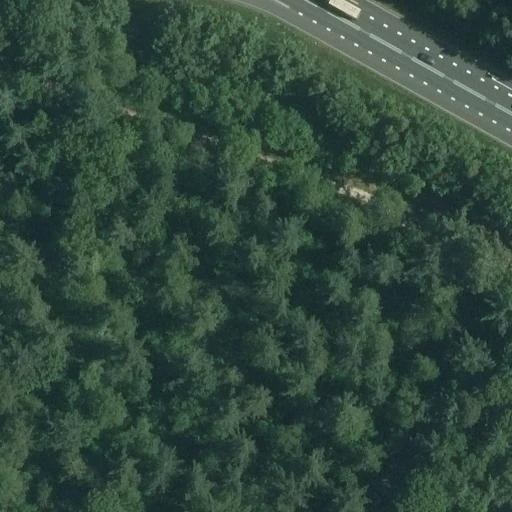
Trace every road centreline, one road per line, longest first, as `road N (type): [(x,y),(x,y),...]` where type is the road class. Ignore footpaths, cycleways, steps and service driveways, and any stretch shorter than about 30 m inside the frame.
road 1 (track): [(462,303),(405,217),(0,73)]
road 2 (track): [(511,394),(462,303),(383,511)]
road 3 (trunk): [(511,118),(303,0)]
